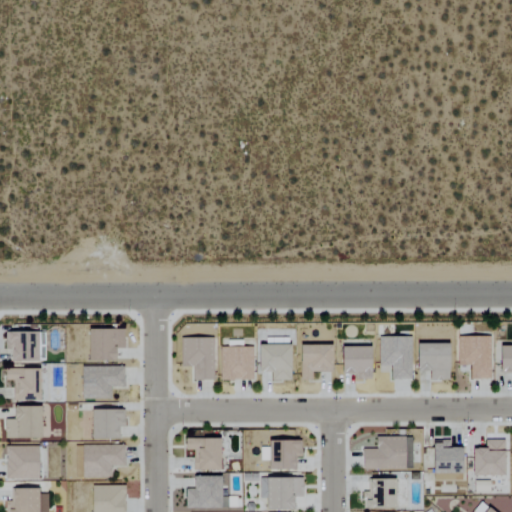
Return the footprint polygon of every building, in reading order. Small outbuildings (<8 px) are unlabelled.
[(85,329),(84,360),(111,361),(111,348),(122,348),(122,330),(85,329)] [(410,380),(411,337),(378,337),(377,366),(389,367),(389,379),(410,380)] [(488,337),(456,337),(456,365),(468,365),(468,379),(489,379),(488,337)] [(212,380),(212,338),(180,339),(180,367),(191,367),(191,380),(212,380)] [(446,344),(413,343),(413,371),(428,371),(428,380),(445,380),(446,344)] [(288,345),(255,345),(255,374),(270,373),(270,381),(288,381),(288,345)] [(310,373),(330,372),(329,345),(296,346),(297,381),(311,381),(310,373)] [(511,345),(496,346),(496,373),(511,373),(511,379),(511,345)] [(367,377),(368,347),(339,346),(338,376),(367,377)] [(251,347),(217,347),(218,380),(251,380),(251,347)] [(123,387),(122,366),(79,367),(80,399),(109,399),(108,387),(123,387)] [(37,370),(3,369),(2,380),(11,380),(10,401),(37,401),(37,370)] [(10,419),(2,420),(2,439),(38,438),(37,406),(10,407),(10,419)] [(114,439),(114,427),(124,427),(123,410),(87,410),(88,440),(114,439)] [(361,469),(410,469),(410,437),(374,437),(374,449),(360,449),(361,469)] [(217,439),(183,438),(183,450),(191,450),(191,470),(216,470),(217,439)] [(470,448),(469,476),(503,476),(504,440),(483,440),(483,449),(470,448)] [(266,470),(295,469),(295,457),(300,457),(300,441),(265,441),(266,470)] [(449,447),(449,441),(430,441),(429,473),(458,474),(459,447),(449,447)] [(79,479),(109,479),(109,466),(122,467),(123,446),(80,445),(79,479)] [(36,480),(36,447),(4,446),(3,479),(36,480)] [(190,477),(190,490),(183,490),(183,509),(219,508),(218,476),(190,477)] [(301,478),(258,478),(258,500),(263,500),(263,510),(290,510),(290,497),(301,497),(301,478)] [(361,509),(394,509),(393,479),(366,480),(366,493),(361,493),(361,509)] [(122,511),(122,486),(89,486),(89,511),(122,511)] [(35,488),(8,489),(7,511),(45,511),(46,494),(35,494),(35,488)]
